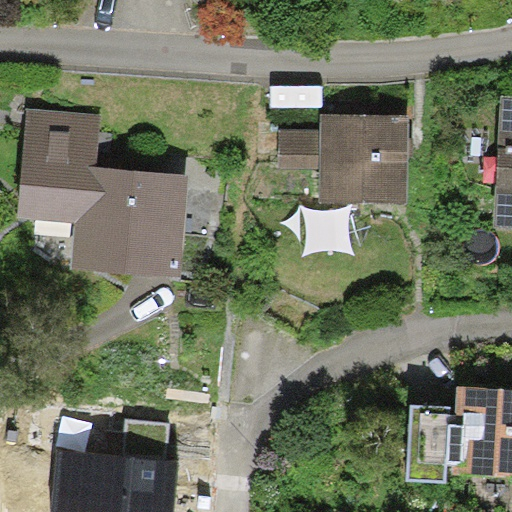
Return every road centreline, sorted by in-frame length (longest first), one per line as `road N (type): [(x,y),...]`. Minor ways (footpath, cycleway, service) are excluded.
road 1 (residential): [(511,39),(418,55),(285,60),(0,42)]
road 2 (residential): [(236,511),(242,442),(263,398),(428,323),(511,323)]
